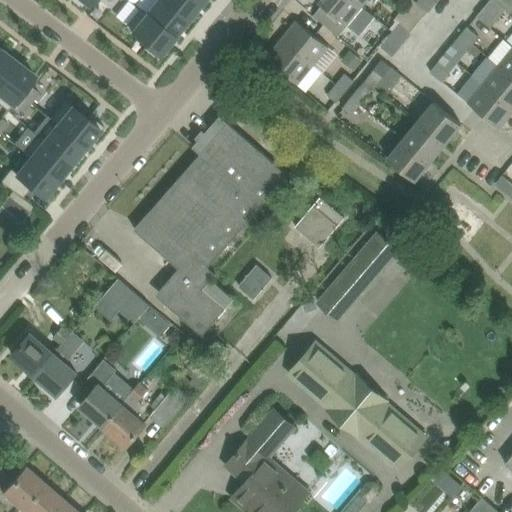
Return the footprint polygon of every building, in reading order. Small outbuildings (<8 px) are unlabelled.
[(140,8),(174,36),(187,19),(163,0),(156,0),(147,13),(140,8)] [(163,0),(187,19),(201,2),(197,0),(163,0)] [(323,5),(315,16),(339,36),(348,25),(359,35),(375,16),(363,7),(355,0),(322,0),(320,3),(323,5)] [(431,0),(420,0),(418,2),(429,11),(436,4),(431,0)] [(140,8),(125,26),(147,44),(145,47),(159,58),(170,45),(168,43),(174,36),(140,8)] [(298,20),(282,39),(314,65),(329,46),(298,20)] [(401,24),(394,32),(405,41),(412,33),(401,24)] [(480,36),(469,27),(462,35),(473,44),(480,36)] [(394,32),(388,40),(399,49),(405,41),(394,32)] [(473,44),(462,35),(456,43),(467,52),(473,44)] [(314,65),(282,39),(267,58),(298,84),(314,65)] [(0,48),(0,83),(17,61),(0,48)] [(511,75),(511,49),(499,65),(511,75)] [(384,60),(375,71),(383,78),(392,67),(384,60)] [(17,61),(0,83),(0,103),(8,110),(35,75),(17,61)] [(449,73),(438,64),(432,72),(443,81),(449,73)] [(511,106),(511,75),(499,65),(484,83),(511,106)] [(346,74),(337,84),(346,91),(354,80),(346,74)] [(500,129),(511,114),(511,106),(484,83),(469,103),(500,129)] [(337,102),(346,91),(337,84),(328,95),(337,102)] [(362,86),(353,97),(361,104),(370,93),(362,86)] [(33,87),(25,97),(32,102),(39,92),(33,87)] [(25,97),(18,107),(25,112),(32,102),(25,97)] [(352,115),(361,104),(353,97),(344,108),(352,115)] [(66,100),(51,118),(86,145),(91,138),(93,140),(104,126),(90,115),(87,118),(66,100)] [(434,102),(419,121),(447,143),(462,125),(434,102)] [(217,273),(209,265),(287,175),(219,116),(191,147),(200,154),(134,230),(179,269),(183,283),(166,303),(204,334),(235,298),(212,278),(217,273)] [(2,118),(0,120),(0,131),(1,132),(9,123),(2,118)] [(39,134),(38,134),(72,162),(86,145),(51,118),(57,124),(45,139),(39,134)] [(432,162),(447,143),(419,121),(404,139),(432,162)] [(38,134),(24,151),(59,179),(72,162),(38,134)] [(417,181),(432,162),(404,139),(389,158),(417,181)] [(11,168),(0,181),(23,196),(31,186),(44,197),(59,179),(24,151),(24,152),(30,157),(17,173),(11,168)] [(321,196),(296,226),(321,246),(345,217),(321,196)] [(378,230),(317,301),(340,322),(402,251),(378,230)] [(255,299),(273,277),(257,264),(239,285),(255,299)] [(136,321),(150,304),(119,277),(104,294),(136,321)] [(318,308),(315,299),(304,304),(307,312),(318,308)] [(62,343),(72,331),(64,324),(54,336),(62,343)] [(76,373),(66,364),(74,354),(70,350),(80,338),(72,331),(62,343),(62,344),(54,353),(35,374),(58,394),(76,373)] [(35,374),(54,353),(31,333),(12,354),(35,374)] [(212,349),(221,356),(228,348),(219,341),(212,349)] [(317,341),(290,373),(330,408),(329,409),(358,434),(360,433),(400,467),(427,436),(386,401),(388,400),(359,375),(357,376),(317,341)] [(188,371),(201,382),(218,363),(204,352),(188,371)] [(90,394),(80,405),(103,425),(130,395),(110,377),(117,369),(105,358),(94,371),(81,386),(90,394)] [(149,389),(142,383),(140,382),(130,395),(103,425),(126,445),(144,424),(135,416),(144,404),(140,400),(149,389)] [(156,409),(150,416),(164,428),(189,397),(176,386),(166,397),(156,409)] [(275,408),(226,465),(246,482),(232,498),(246,509),(250,505),(257,511),(291,511),(301,501),(274,478),(282,469),(269,459),(296,427),(275,408)] [(3,492),(22,509),(39,488),(33,483),(38,477),(26,466),(3,492)] [(464,486),(443,469),(434,481),(455,497),(464,486)] [(25,511),(52,511),(60,503),(54,497),(57,493),(45,482),(39,488),(22,509),(25,511)] [(363,489),(364,495),(370,500),(378,490),(377,485),(374,482),(369,483),(363,489)] [(483,496),(468,511),(494,511),(497,509),(483,496)] [(63,498),(60,503),(52,511),(73,511),(76,509),(63,498)]
